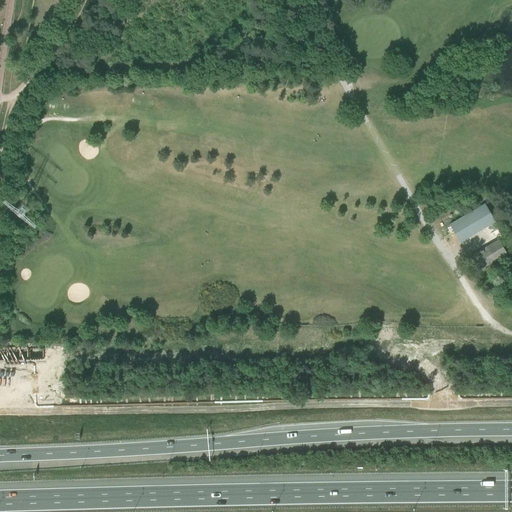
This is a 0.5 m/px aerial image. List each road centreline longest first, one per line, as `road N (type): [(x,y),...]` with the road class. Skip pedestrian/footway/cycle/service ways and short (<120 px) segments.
road 1 (trunk): [(511,430),(0,455)]
road 2 (motorway): [(511,492),(0,501)]
road 3 (track): [(0,411),(511,405)]
road 4 (unclassified): [(0,97),(46,68),(331,55),(297,0)]
road 5 (track): [(511,333),(491,324),(439,248),(331,55)]
road 6 (track): [(56,222),(27,179),(26,152),(43,121),(81,120)]
road 7 (track): [(0,106),(40,77),(87,0)]
